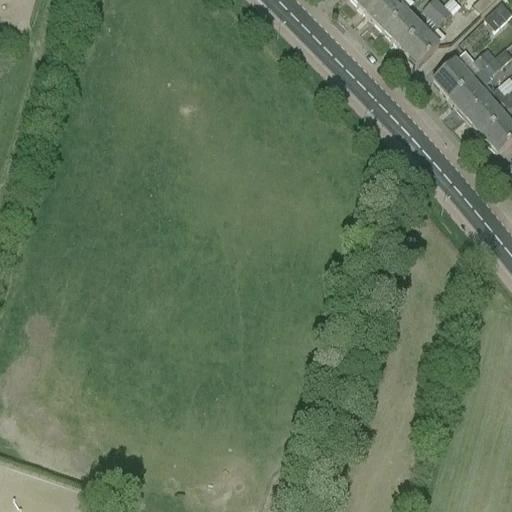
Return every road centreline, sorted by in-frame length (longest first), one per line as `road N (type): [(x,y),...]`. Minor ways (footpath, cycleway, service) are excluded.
road 1 (unclassified): [(300,511),(410,141)]
road 2 (secondary): [(410,141),(275,0)]
road 3 (secondary): [(511,264),(410,141)]
